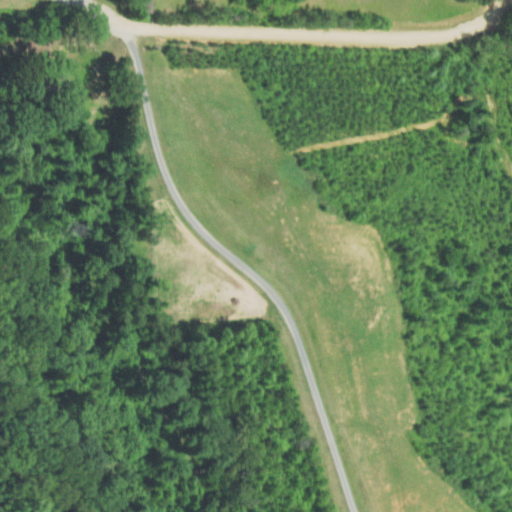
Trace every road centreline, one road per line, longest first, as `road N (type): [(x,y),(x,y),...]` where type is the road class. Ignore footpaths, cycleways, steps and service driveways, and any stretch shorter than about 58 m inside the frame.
road 1 (residential): [(114,23),(141,58),(153,128),(181,200),(298,325),(356,511)]
road 2 (residential): [(72,0),(114,23),(150,29),(438,36),(487,25),(507,0)]
